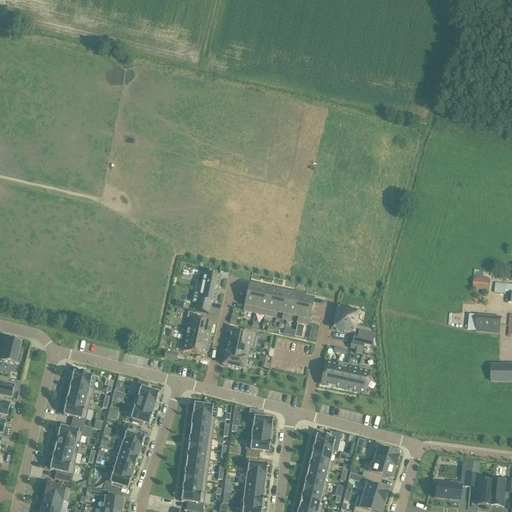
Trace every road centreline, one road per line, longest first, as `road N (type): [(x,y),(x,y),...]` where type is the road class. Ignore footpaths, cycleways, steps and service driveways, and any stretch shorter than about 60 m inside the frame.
road 1 (residential): [(400,507),(417,445),(306,415)]
road 2 (residential): [(54,351),(14,511)]
road 3 (residential): [(179,382),(141,511)]
road 4 (residential): [(179,382),(54,351)]
